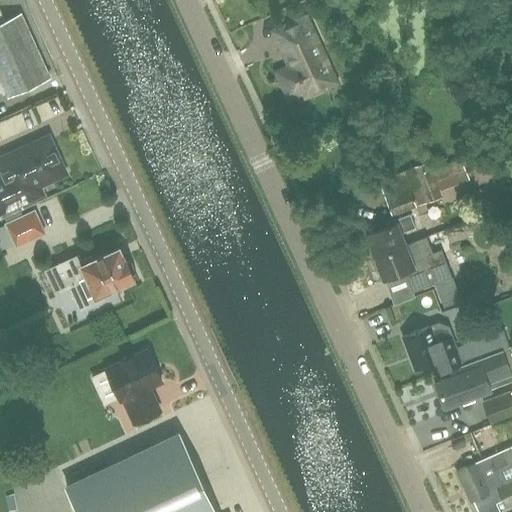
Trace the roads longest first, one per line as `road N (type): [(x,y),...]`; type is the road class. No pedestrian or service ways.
road 1 (tertiary): [(281,511),(43,0)]
road 2 (unclassified): [(422,511),(185,0)]
